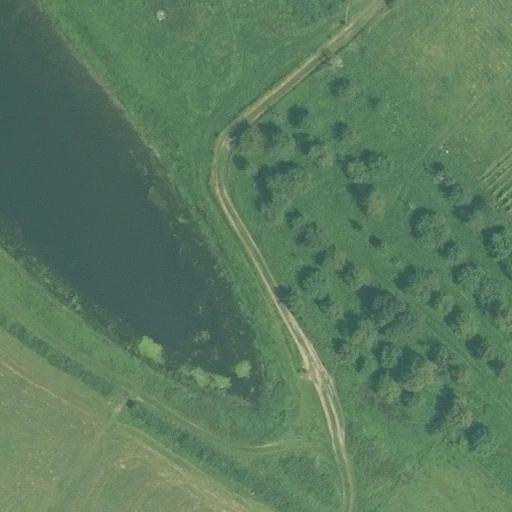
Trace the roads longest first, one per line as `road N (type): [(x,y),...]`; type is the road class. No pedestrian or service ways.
road 1 (track): [(312,371),(223,195),(218,168),(224,145),(381,0)]
road 2 (track): [(312,371),(334,422),(344,511)]
